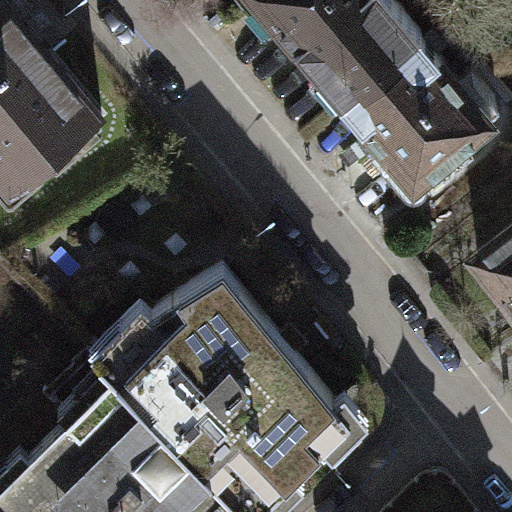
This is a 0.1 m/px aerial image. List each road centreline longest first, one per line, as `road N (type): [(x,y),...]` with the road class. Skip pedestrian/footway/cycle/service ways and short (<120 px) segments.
road 1 (residential): [(124,0),(455,405)]
road 2 (residential): [(340,511),(455,405)]
